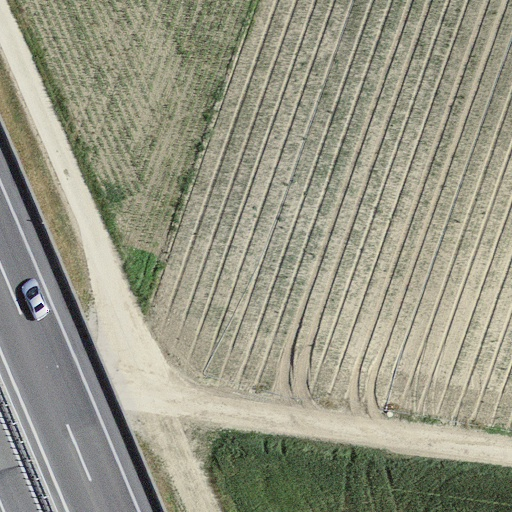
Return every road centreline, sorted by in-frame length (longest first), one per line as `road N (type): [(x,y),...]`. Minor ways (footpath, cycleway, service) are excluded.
road 1 (track): [(0,19),(160,402)]
road 2 (track): [(160,402),(511,451)]
road 3 (motorway): [(103,511),(0,265)]
road 4 (track): [(160,402),(0,381)]
